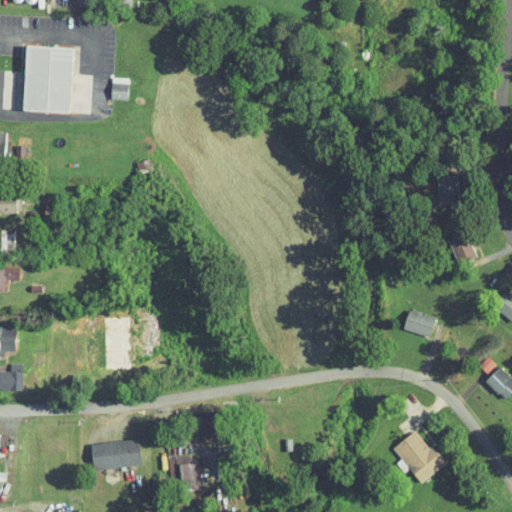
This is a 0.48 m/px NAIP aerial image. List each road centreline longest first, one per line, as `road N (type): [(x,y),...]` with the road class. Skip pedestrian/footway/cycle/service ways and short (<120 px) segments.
road 1 (residential): [(0,408),(153,401),(333,374),(401,373),(441,390),(511,483)]
road 2 (residential): [(506,0),(499,176),(511,233)]
